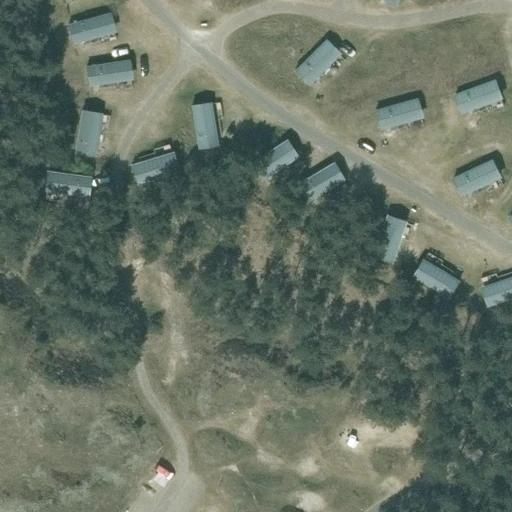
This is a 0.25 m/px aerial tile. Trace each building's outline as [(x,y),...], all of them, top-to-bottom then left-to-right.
[(395,9),(400,0),(377,0),(378,0),(395,9)] [(109,12),(68,23),(74,46),(115,36),(109,12)] [(325,39),(292,70),(309,88),(342,57),(325,39)] [(129,61),(84,67),(87,90),(132,85),(129,61)] [(495,75),(451,92),(461,117),(505,100),(495,75)] [(416,93),(368,107),(376,135),(424,122),(416,93)] [(209,103),(190,106),(197,152),(217,148),(209,103)] [(102,116),(81,112),(73,157),(94,160),(102,116)] [(297,161),(285,142),(252,164),(264,182),(297,161)] [(179,174),(174,153),(130,165),(136,186),(179,174)] [(493,158),(450,175),(459,198),(502,180),(493,158)] [(344,183),(333,164),(293,186),(296,191),(304,206),(314,200),(344,183)] [(92,178),(47,172),(44,193),(89,200),(92,178)] [(409,224),(387,216),(377,244),(371,259),(382,263),(393,267),(409,224)] [(463,284),(421,262),(411,281),(453,303),(463,284)] [(511,280),(482,288),(488,310),(511,303),(511,280)]
